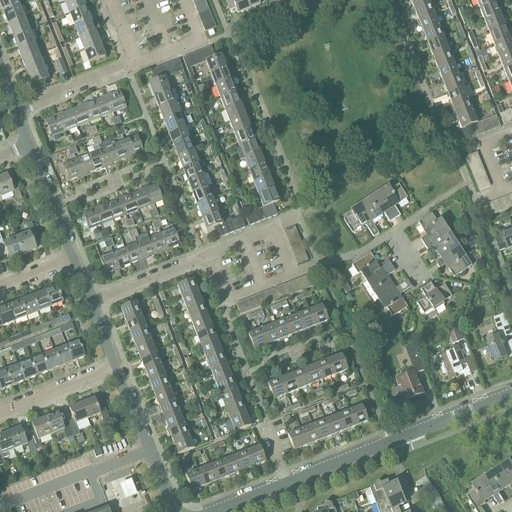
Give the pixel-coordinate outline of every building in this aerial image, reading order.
[(16,0),(0,0),(0,4),(3,13),(19,7),(16,0)] [(82,0),(71,0),(65,3),(70,15),(86,8),(82,0)] [(196,9),(207,5),(204,0),(194,4),(196,9)] [(225,0),(229,11),(235,8),(237,14),(242,12),(243,13),(248,11),(248,10),(249,10),(245,0),(225,0)] [(245,0),(249,10),(250,9),(251,10),(256,8),(256,7),(260,5),(258,0),(245,0)] [(428,0),(410,0),(414,9),(429,2),(428,0)] [(493,0),(475,0),(480,10),(495,4),(493,0)] [(429,2),(414,9),(418,20),(434,14),(429,2)] [(495,4),(480,10),(484,22),(500,16),(495,4)] [(196,9),(198,15),(209,10),(207,5),(196,9)] [(19,7),(3,13),(8,25),(24,19),(19,7)] [(86,8),(70,15),(75,27),(91,21),(86,8)] [(211,16),(209,10),(198,15),(200,20),(211,16)] [(434,14),(418,20),(423,32),(439,26),(434,14)] [(214,22),(211,16),(200,20),(203,26),(214,22)] [(500,16),(484,22),(489,34),(505,28),(500,17),(500,16)] [(24,19),(8,25),(13,37),(29,31),(24,19)] [(91,21),(75,27),(80,39),(96,33),(91,21)] [(216,28),(214,22),(203,26),(205,33),(216,28)] [(439,26),(423,32),(428,45),(444,38),(439,26)] [(505,28),(489,34),(494,46),(510,40),(505,28)] [(29,31),(13,37),(18,49),(34,43),(29,31)] [(96,33),(80,39),(84,51),(100,45),(96,33)] [(444,38),(428,45),(433,57),(449,51),(444,38)] [(511,46),(510,40),(494,46),(499,58),(511,53),(511,46)] [(34,43),(18,49),(23,61),(38,55),(34,43)] [(100,45),(84,51),(89,64),(105,57),(100,45)] [(211,47),(205,50),(209,61),(215,58),(211,47)] [(205,50),(199,52),(204,63),(206,62),(209,61),(205,50)] [(449,51),(433,57),(438,69),(453,63),(449,51)] [(199,52),(194,54),(198,65),(204,63),(199,52)] [(511,53),(499,58),(503,70),(511,67),(511,53)] [(194,54),(188,56),(193,67),(198,65),(194,54)] [(38,55),(23,61),(27,73),(43,67),(38,55)] [(188,56),(183,59),(187,70),(191,68),(193,67),(188,56)] [(209,61),(206,62),(210,74),(226,68),(222,56),(215,58),(209,61)] [(58,61),(55,62),(60,75),(66,72),(62,60),(58,61)] [(179,60),(173,62),(178,73),(183,71),(179,61),(179,60)] [(173,62),(168,65),(172,76),(178,73),(173,62)] [(453,63),(438,69),(442,81),(458,74),(453,63)] [(168,65),(162,67),(166,78),(172,76),(168,65)] [(43,67),(27,73),(29,79),(28,79),(30,84),(31,83),(32,86),(48,80),(45,72),(49,71),(46,66),(43,67)] [(162,67),(156,69),(161,80),(165,78),(166,78),(162,67)] [(511,67),(503,70),(508,82),(511,80),(511,67)] [(226,68),(210,74),(215,86),(231,80),(226,68)] [(156,69),(151,71),(155,82),(161,80),(156,69)] [(458,74),(442,81),(447,93),(463,87),(458,74)] [(155,82),(149,85),(151,91),(150,91),(152,97),(154,96),(169,90),(165,78),(161,80),(155,82)] [(231,80),(215,86),(220,98),(236,92),(231,80)] [(463,87),(447,93),(452,105),(468,99),(464,90),(463,87)] [(169,90),(154,96),(158,108),(174,102),(169,90)] [(236,92),(220,98),(225,111),(241,105),(236,92)] [(120,93),(107,98),(113,113),(126,108),(120,93)] [(107,98),(95,103),(101,118),(113,113),(107,98)] [(468,99),(452,105),(457,117),(472,111),(468,99)] [(88,105),(82,107),(89,123),(101,118),(95,103),(93,103),(92,102),(88,104),(88,105)] [(174,102),(158,108),(163,121),(179,114),(174,102)] [(241,105),(225,111),(230,123),(246,117),(241,105)] [(82,107),(71,112),(77,128),(89,123),(82,107)] [(472,111),(457,117),(461,129),(468,127),(473,125),(477,123),(472,111)] [(71,112),(58,117),(65,132),(77,128),(71,112)] [(503,125),(509,123),(505,112),(503,113),(499,115),(503,125)] [(179,114),(163,121),(168,133),(184,127),(189,125),(184,113),(179,114)] [(496,116),(490,118),(495,129),(500,127),(496,116)] [(58,117),(46,122),(52,137),(65,132),(58,117)] [(246,117),(230,123),(234,135),(250,129),(246,117)] [(489,131),(495,129),(490,118),(485,120),(489,131)] [(483,133),(489,131),(485,120),(479,122),(483,133)] [(479,122),(477,123),(473,125),(478,136),(483,133),(479,122)] [(478,136),(473,125),(468,127),(472,138),(478,136)] [(184,127),(168,133),(173,145),(189,139),(184,127)] [(250,129),(234,135),(239,147),(255,141),(250,129)] [(136,136),(124,141),(130,157),(143,152),(136,136)] [(189,139),(173,145),(178,157),(194,151),(189,139)] [(124,141),(112,146),(118,162),(130,157),(124,141)] [(239,147),(235,149),(240,161),(244,160),(260,153),(255,141),(239,147)] [(112,146),(100,151),(106,167),(118,162),(112,146)] [(95,153),(88,156),(94,172),(106,167),(100,151),(99,149),(95,151),(95,153)] [(194,151),(178,157),(183,169),(198,163),(194,151)] [(260,153),(244,160),(249,172),(265,165),(260,153)] [(465,158),(468,163),(479,159),(476,153),(465,158)] [(88,156),(75,160),(82,176),(94,172),(88,156)] [(468,163),(470,169),(481,164),(479,159),(468,163)] [(75,160),(63,165),(69,181),(82,176),(75,160)] [(198,163),(183,169),(187,181),(203,175),(200,169),(206,166),(204,161),(198,163)] [(470,169),(472,174),(483,170),(481,164),(470,169)] [(265,165),(249,172),(253,184),(270,178),(265,165)] [(472,174),(474,180),(485,176),(483,170),(472,174)] [(203,175),(187,181),(192,193),(208,187),(203,175)] [(0,197),(13,192),(16,202),(22,200),(16,184),(11,187),(6,176),(1,178),(1,179),(0,179),(0,197)] [(474,180),(476,185),(487,181),(485,176),(474,180)] [(270,178),(253,184),(256,191),(258,196),(274,190),(270,178)] [(487,181),(476,185),(479,191),(489,187),(487,181)] [(156,185),(143,190),(150,206),(152,211),(155,210),(153,205),(162,201),(156,185)] [(208,187),(192,193),(197,206),(213,200),(216,198),(213,193),(214,190),(212,185),(208,187)] [(388,188),(379,195),(393,216),(395,219),(400,216),(393,205),(396,203),(397,205),(407,198),(399,185),(390,191),(388,188)] [(143,190),(131,195),(138,211),(150,206),(143,190)] [(274,190),(258,196),(263,208),(267,206),(273,204),(279,202),(274,190)] [(131,195),(119,200),(125,216),(138,211),(131,195)] [(379,195),(361,206),(367,216),(371,222),(380,216),(379,214),(382,212),(385,216),(390,223),(395,219),(393,216),(379,195)] [(508,197),(502,199),(506,211),(511,208),(508,197)] [(496,202),(501,213),(506,211),(502,199),(496,202)] [(119,200),(107,204),(112,216),(113,220),(123,216),(125,216),(119,200)] [(213,200),(197,206),(201,216),(202,218),(205,216),(217,212),(213,200)] [(496,202),(491,204),(495,215),(501,213),(496,202)] [(107,204),(95,209),(98,216),(101,225),(113,220),(112,216),(107,204)] [(273,204),(267,206),(271,216),(271,217),(277,215),(273,204)] [(490,217),(492,216),(495,215),(491,204),(485,206),(490,217)] [(269,218),(271,217),(271,216),(267,206),(263,208),(262,209),(265,216),(266,220),(269,218)] [(349,216),(343,220),(352,234),(362,228),(361,225),(364,223),(373,238),(379,234),(371,222),(367,216),(361,206),(351,213),(352,215),(349,216)] [(86,222),(82,224),(85,230),(88,229),(89,230),(101,225),(98,216),(95,209),(83,214),(83,216),(86,222)] [(205,216),(202,218),(207,231),(213,228),(219,226),(222,225),(219,217),(220,216),(225,214),(223,209),(217,212),(205,216)] [(260,222),(266,220),(265,216),(262,209),(256,211),(258,216),(260,222)] [(256,211),(250,213),(252,216),(255,224),(260,222),(258,216),(256,211)] [(249,227),(255,224),(252,216),(250,213),(248,214),(245,215),(246,220),(249,227)] [(428,216),(418,223),(424,233),(426,231),(428,235),(421,240),(424,245),(445,231),(439,222),(437,223),(433,216),(432,214),(430,215),(428,216)] [(241,217),(236,219),(240,230),(245,228),(241,217)] [(236,219),(230,221),(235,233),(240,230),(236,219)] [(229,235),(235,233),(230,221),(224,224),(229,235)] [(29,234),(16,238),(23,256),(24,255),(24,254),(30,252),(30,253),(36,251),(32,239),(37,237),(31,222),(25,224),(29,234)] [(223,237),(229,235),(224,224),(222,225),(219,226),(223,237)] [(223,237),(219,226),(213,228),(218,239),(223,237)] [(284,232),(286,237),(297,233),(295,227),(284,232)] [(476,236),(470,227),(462,232),(468,241),(476,236)] [(173,229),(160,234),(167,250),(180,245),(173,229)] [(505,231),(494,235),(501,252),(508,249),(508,250),(511,248),(511,230),(506,233),(505,231)] [(445,231),(424,245),(427,250),(435,245),(438,249),(435,250),(442,260),(457,250),(445,231)] [(299,239),(297,233),(286,237),(288,243),(299,239)] [(160,234),(149,239),(155,255),(167,250),(160,234)] [(0,252),(2,257),(7,255),(10,261),(16,259),(15,257),(21,255),(21,256),(23,256),(16,238),(16,239),(3,243),(0,235),(0,252)] [(136,244),(143,260),(155,255),(149,239),(136,244)] [(301,244),(299,239),(288,243),(290,249),(301,244)] [(467,244),(470,249),(477,245),(473,240),(467,244)] [(124,248),(131,265),(131,264),(143,260),(136,244),(124,248)] [(304,250),(301,244),(290,249),(293,254),(304,250)] [(124,248),(112,253),(119,269),(131,265),(124,248)] [(306,256),(304,250),(293,254),(295,260),(306,256)] [(442,260),(436,263),(439,269),(447,263),(449,267),(447,268),(453,278),(467,269),(472,266),(466,257),(463,259),(457,250),(442,260)] [(112,253),(100,258),(106,274),(119,269),(112,253)] [(353,265),(352,266),(358,275),(361,273),(367,282),(391,266),(388,261),(379,267),(377,268),(374,265),(377,264),(370,254),(357,263),(353,265)] [(308,261),(306,256),(295,260),(297,265),(308,261)] [(391,266),(367,282),(378,301),(395,289),(389,280),(387,281),(385,278),(395,272),(391,266)] [(490,271),(482,274),(487,287),(495,284),(490,271)] [(309,276),(313,287),(319,285),(314,274),(309,276)] [(309,276),(303,278),(308,289),(313,287),(309,276)] [(298,280),(302,291),(308,289),(303,278),(298,280)] [(298,280),(292,282),(297,293),(302,291),(298,280)] [(193,281),(177,287),(182,300),(198,293),(193,281)] [(395,289),(378,301),(384,310),(386,309),(392,318),(407,308),(401,298),(399,299),(397,296),(411,287),(407,281),(395,289)] [(297,293),(292,282),(287,285),(291,296),(297,293)] [(425,298),(416,304),(424,315),(433,309),(434,312),(444,305),(443,303),(452,297),(444,286),(435,291),(430,283),(420,290),(425,298)] [(291,296),(287,285),(281,287),(285,298),(291,296)] [(51,286),(43,289),(44,292),(51,308),(62,303),(64,306),(70,304),(63,287),(58,290),(57,287),(52,289),(51,286)] [(281,287),(275,289),(279,300),(285,298),(281,287)] [(279,300),(275,289),(270,291),(274,302),(279,300)] [(270,291),(264,293),(268,304),(274,302),(270,291)] [(44,292),(32,296),(39,313),(51,308),(44,292)] [(198,293),(182,300),(187,312),(203,305),(198,293)] [(268,304),(264,293),(259,296),(263,307),(268,304)] [(32,296),(20,301),(26,317),(39,313),(32,296)] [(259,296),(253,298),(257,309),(263,307),(259,296)] [(257,309),(253,298),(247,300),(252,311),(257,309)] [(247,300),(242,302),(246,313),(252,311),(247,300)] [(20,301),(8,306),(14,322),(26,317),(20,301)] [(246,313),(242,302),(236,304),(240,315),(246,313)] [(136,303),(121,309),(126,322),(141,316),(136,303)] [(203,305),(187,312),(192,324),(208,318),(203,305)] [(8,306),(0,309),(0,321),(2,327),(14,322),(8,306)] [(321,306),(309,311),(315,327),(328,322),(321,306)] [(309,311),(297,316),(303,332),(315,327),(309,311)] [(483,349),(482,352),(483,355),(486,356),(491,353),(492,353),(496,364),(504,360),(504,362),(511,358),(511,333),(505,314),(493,319),(498,332),(497,332),(499,336),(487,341),(489,347),(483,349)] [(56,321),(58,326),(70,321),(68,316),(56,321)] [(141,316),(126,322),(130,334),(146,328),(141,316)] [(297,316),(285,321),(291,337),(303,332),(297,316)] [(208,318),(192,324),(196,336),(212,330),(208,318)] [(58,326),(56,321),(44,325),(46,331),(58,326)] [(285,321),(273,325),(279,341),(291,337),(285,321)] [(46,331),(44,325),(32,330),(34,335),(46,331)] [(59,329),(61,334),(74,329),(72,325),(59,329)] [(273,325),(261,330),(267,346),(279,341),(273,325)] [(146,328),(130,334),(135,346),(151,340),(146,328)] [(49,339),(61,334),(59,329),(47,334),(49,339)] [(453,345),(465,340),(460,329),(449,333),(453,345)] [(19,335),(22,340),(34,335),(32,330),(19,335)] [(212,330),(196,336),(201,348),(217,342),(212,330)] [(249,335),(248,335),(255,351),(267,346),(261,330),(249,335)] [(35,339),(37,344),(49,339),(47,334),(35,339)] [(22,340),(19,335),(7,340),(9,345),(22,340)] [(35,339),(23,344),(25,349),(37,344),(35,339)] [(7,340),(0,342),(0,348),(9,345),(7,340)] [(151,340),(135,346),(140,358),(155,352),(151,340)] [(67,347),(73,363),(85,358),(79,342),(67,347)] [(217,342),(201,348),(206,360),(222,354),(217,342)] [(11,349),(13,353),(25,349),(23,344),(11,349)] [(403,377),(397,379),(399,386),(401,385),(407,400),(423,393),(415,372),(418,371),(419,373),(425,370),(416,346),(406,350),(413,368),(401,373),(403,377)] [(443,356),(439,357),(443,366),(440,367),(442,373),(442,372),(443,375),(447,374),(450,380),(457,378),(455,375),(463,372),(465,378),(471,376),(471,374),(478,371),(472,357),(464,360),(463,357),(465,356),(461,346),(453,349),(454,349),(455,351),(449,353),(443,356)] [(55,352),(54,352),(61,368),(61,367),(73,363),(67,347),(55,352)] [(0,356),(1,358),(13,353),(11,349),(0,352),(0,356)] [(54,352),(42,357),(49,372),(61,368),(54,352)] [(155,352),(140,358),(145,370),(160,364),(155,352)] [(222,354),(206,360),(211,372),(227,366),(222,354)] [(341,356),(329,361),(335,376),(347,371),(341,356)] [(42,357),(30,361),(36,377),(49,372),(42,357)] [(18,366),(24,382),(36,377),(30,361),(18,366)] [(329,361),(317,365),(323,381),(335,376),(329,361)] [(160,364),(145,370),(149,382),(165,376),(160,364)] [(317,365),(304,370),(311,386),(323,381),(317,365)] [(6,371),(12,387),(24,382),(18,366),(6,371)] [(227,366),(211,372),(215,384),(231,378),(227,366)] [(304,370),(292,375),(298,391),(311,386),(304,370)] [(0,373),(0,391),(12,387),(6,371),(0,373)] [(292,375),(280,380),(286,395),(298,391),(292,375)] [(165,376),(149,382),(154,394),(170,388),(165,376)] [(231,378),(215,384),(220,396),(236,390),(231,378)] [(280,380),(268,385),(274,400),(286,395),(280,380)] [(170,388),(154,394),(159,406),(174,400),(170,388)] [(236,390),(220,396),(225,408),(241,402),(236,390)] [(94,400),(82,404),(88,420),(100,415),(104,426),(111,423),(105,409),(99,411),(94,400)] [(174,400),(159,406),(164,418),(179,412),(174,400)] [(241,402),(225,408),(230,420),(246,414),(241,402)] [(74,421),(68,423),(73,437),(73,438),(79,435),(75,424),(88,420),(82,404),(82,405),(70,409),(74,421)] [(361,407),(349,412),(355,427),(367,423),(361,407)] [(179,412),(164,418),(168,430),(184,424),(179,412)] [(349,412),(337,416),(343,432),(355,427),(349,412)] [(58,414),(45,419),(52,435),(64,430),(67,439),(73,437),(68,423),(62,425),(58,414)] [(246,414),(230,420),(235,433),(251,427),(246,414)] [(337,416),(325,421),(331,437),(343,432),(337,416)] [(36,435),(31,438),(36,451),(41,449),(38,441),(51,435),(52,435),(45,419),(32,424),(36,435)] [(325,421),(313,426),(319,442),(331,437),(325,421)] [(184,424),(168,430),(173,442),(189,436),(184,424)] [(313,426),(300,431),(307,446),(319,442),(313,426)] [(21,429),(8,434),(14,450),(27,445),(30,454),(36,452),(36,451),(31,438),(25,440),(21,429)] [(300,431),(288,435),(294,451),(307,446),(300,431)] [(0,466),(5,465),(3,459),(8,457),(7,453),(14,450),(8,434),(0,436),(0,466)] [(189,436),(173,442),(178,455),(194,449),(189,436)] [(259,447),(246,452),(253,467),(265,463),(259,447)] [(96,458),(102,456),(99,449),(93,451),(96,458)] [(246,452),(234,456),(240,472),(253,467),(246,452)] [(234,456),(222,461),(228,477),(240,472),(234,456)] [(222,461),(210,466),(216,482),(228,477),(222,461)] [(511,464),(511,463),(501,469),(511,485),(511,484),(511,464)] [(210,466),(198,471),(204,487),(216,482),(210,466)] [(501,469),(483,481),(493,496),(499,506),(505,503),(499,493),(511,485),(501,469)] [(198,471),(185,476),(192,492),(204,487),(198,471)] [(375,486),(369,488),(376,504),(399,495),(395,484),(389,487),(387,481),(380,484),(379,483),(377,483),(375,484),(375,486)] [(476,491),(467,497),(477,511),(484,511),(481,507),(486,504),(485,502),(493,496),(483,481),(474,487),(476,491)] [(352,495),(354,502),(359,500),(358,498),(360,497),(359,493),(357,494),(356,493),(352,495)] [(399,495),(376,504),(378,511),(399,511),(398,508),(403,506),(399,495)] [(317,511),(335,511),(332,503),(328,504),(327,503),(325,503),(323,504),(323,506),(316,509),(317,511)]
